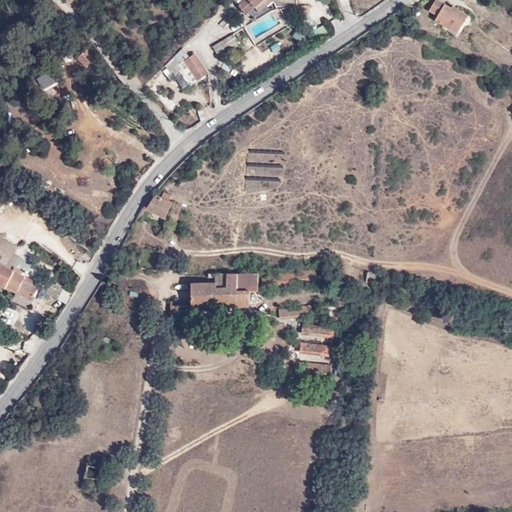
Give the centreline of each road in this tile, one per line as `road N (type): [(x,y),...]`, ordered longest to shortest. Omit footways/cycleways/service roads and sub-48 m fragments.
road 1 (tertiary): [(187,140),(126,215),(0,414)]
road 2 (tertiary): [(401,0),(187,140)]
road 3 (track): [(264,342),(234,360),(158,373),(148,387),(126,511)]
road 4 (unclassified): [(57,0),(187,140)]
